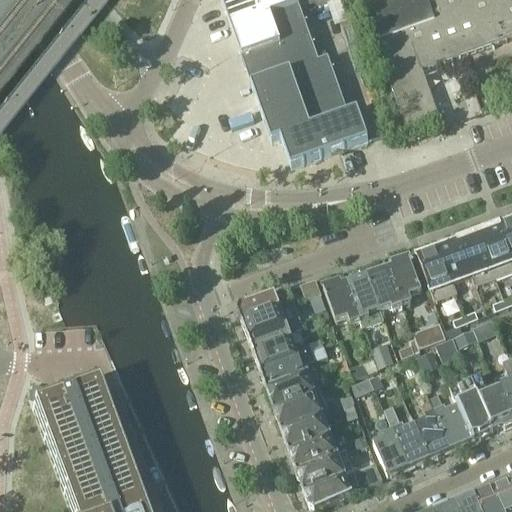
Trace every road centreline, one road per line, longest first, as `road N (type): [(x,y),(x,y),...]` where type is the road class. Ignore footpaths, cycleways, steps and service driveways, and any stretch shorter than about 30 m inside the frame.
road 1 (residential): [(511,144),(303,208),(218,198)]
road 2 (residential): [(280,511),(203,299)]
road 3 (residential): [(203,299),(379,237)]
road 4 (residential): [(106,132),(135,103),(187,0)]
road 5 (residential): [(106,132),(30,0)]
road 6 (residential): [(511,456),(384,511)]
road 7 (residential): [(218,198),(153,174),(106,132)]
